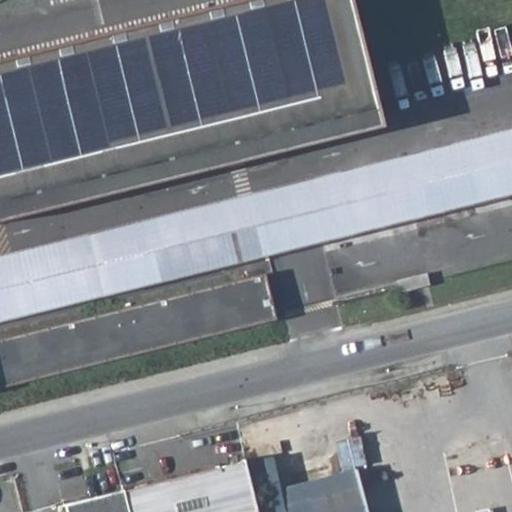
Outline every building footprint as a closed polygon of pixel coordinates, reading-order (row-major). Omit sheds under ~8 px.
[(0,214),(378,120),(347,0),(240,0),(0,60),(0,214)] [(0,341),(0,387),(277,319),(266,275),(0,341)] [(340,438),(343,467),(365,465),(362,436),(340,438)] [(56,511),(245,511),(235,467),(56,509),(56,511)] [(298,504),(300,511),(354,511),(349,492),(298,504)]
